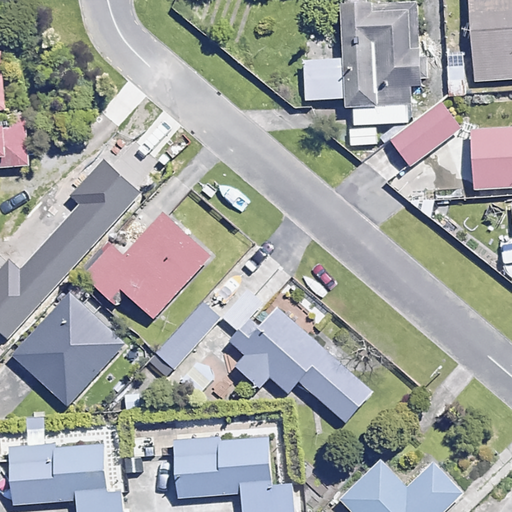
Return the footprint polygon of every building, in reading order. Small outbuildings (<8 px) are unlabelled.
[(511,0),(464,0),(471,79),(511,75),(511,0)] [(337,7),(344,104),(408,100),(403,26),(367,29),(365,5),(337,7)] [(3,50),(0,49),(0,174),(31,172),(28,122),(7,124),(5,81),(3,50)] [(463,53),(446,53),(447,100),(465,100),(463,53)] [(462,135),(442,110),(395,146),(415,172),(462,135)] [(511,131),(472,133),(475,186),(511,184),(511,131)] [(96,241),(70,272),(106,304),(119,289),(146,313),(126,337),(164,370),(219,308),(197,289),(262,215),(204,164),(119,261),(96,241)] [(511,199),(500,200),(501,231),(511,230),(511,199)] [(119,341),(66,293),(9,356),(62,404),(119,341)] [(279,305),(239,346),(286,391),(300,377),(346,420),(372,394),(279,305)] [(268,443),(175,452),(180,496),(240,490),(242,511),(275,509),(268,443)] [(103,446),(10,455),(14,499),(74,493),(76,511),(105,511),(109,511),(103,446)] [(347,503),(355,511),(436,511),(459,492),(437,467),(417,486),(394,461),(347,503)]
